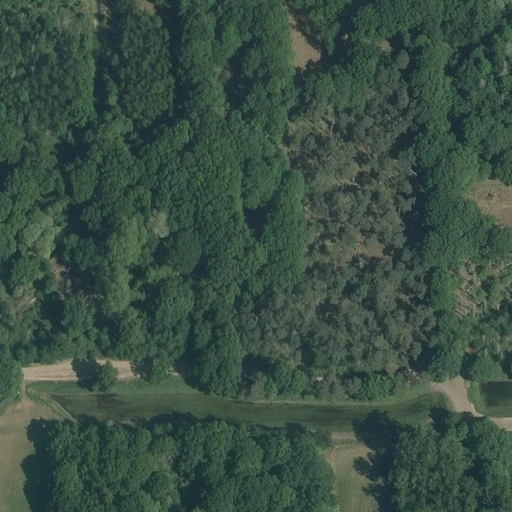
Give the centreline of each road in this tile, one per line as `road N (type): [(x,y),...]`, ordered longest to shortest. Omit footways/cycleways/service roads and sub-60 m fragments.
road 1 (track): [(511,423),(479,422),(441,362),(371,379),(189,365),(0,377)]
road 2 (track): [(0,184),(511,175)]
